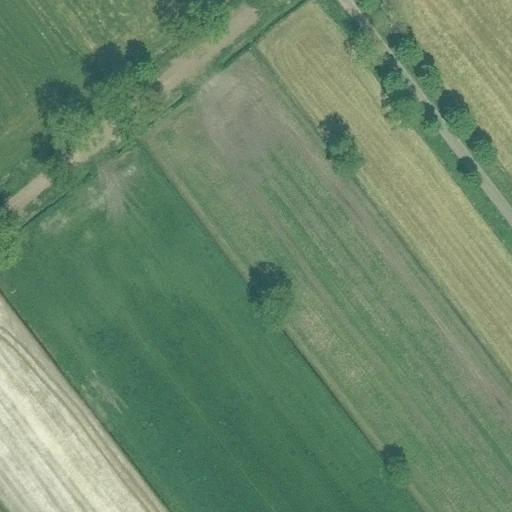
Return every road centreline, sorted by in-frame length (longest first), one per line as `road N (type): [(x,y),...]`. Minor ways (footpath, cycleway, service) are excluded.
road 1 (track): [(0,215),(264,0)]
road 2 (unclassified): [(511,220),(342,0)]
